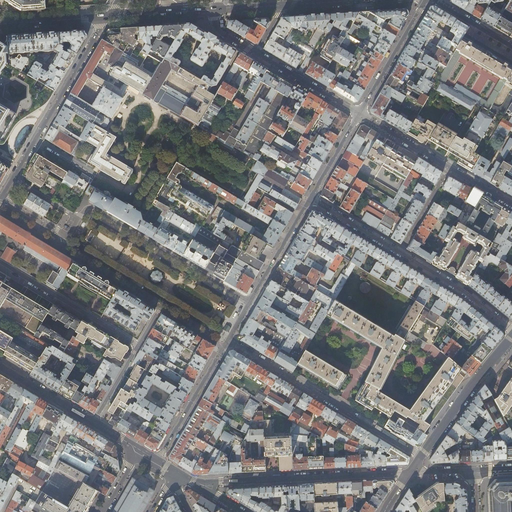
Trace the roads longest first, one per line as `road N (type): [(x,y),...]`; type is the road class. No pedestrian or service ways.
road 1 (residential): [(310,198),(511,330)]
road 2 (residential): [(420,456),(227,340)]
road 3 (residential): [(249,302),(90,207),(79,219)]
road 4 (residential): [(409,473),(217,481)]
road 5 (residential): [(0,261),(137,345)]
road 6 (tertiary): [(420,456),(511,337)]
road 7 (residential): [(34,138),(107,16)]
road 8 (residential): [(223,347),(157,461)]
road 9 (residential): [(425,0),(359,113)]
road 10 (residential): [(67,236),(64,251),(160,308)]
road 11 (residential): [(310,198),(249,302)]
road 12 (residential): [(359,113),(255,53)]
